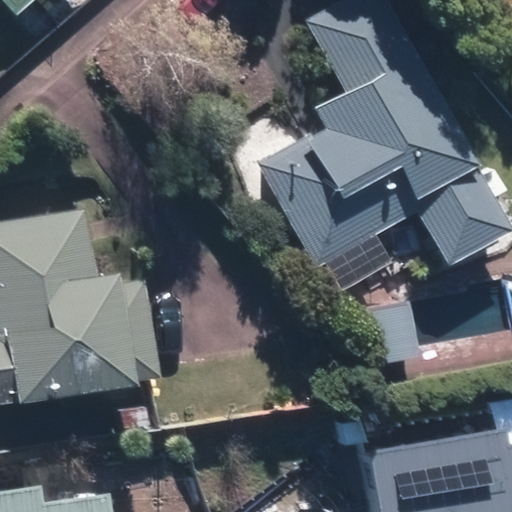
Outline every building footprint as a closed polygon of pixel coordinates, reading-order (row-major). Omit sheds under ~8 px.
[(0,0),(0,9),(10,0),(0,0)] [(482,239),(366,0),(342,0),(290,25),(325,98),(293,114),(304,136),(243,165),(292,267),(398,216),(423,267),(482,239)] [(511,67),(500,78),(511,91),(511,67)] [(0,402),(141,380),(126,282),(88,288),(86,280),(73,282),(63,218),(0,227),(0,402)] [(393,301),(346,308),(354,367),(401,361),(393,301)] [(478,434),(340,457),(349,511),(511,511),(511,444),(481,450),(478,434)] [(0,494),(0,511),(75,511),(74,501),(18,509),(16,492),(0,494)]
